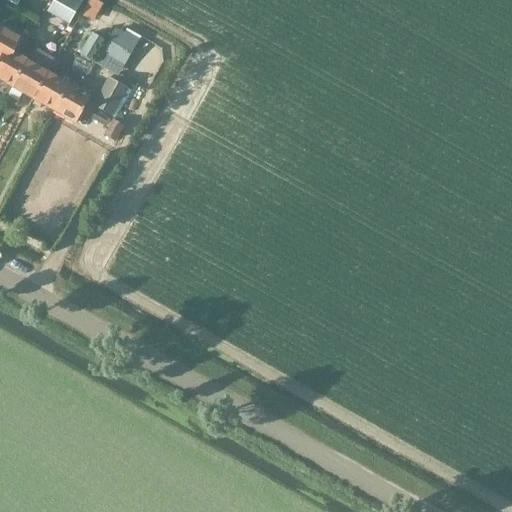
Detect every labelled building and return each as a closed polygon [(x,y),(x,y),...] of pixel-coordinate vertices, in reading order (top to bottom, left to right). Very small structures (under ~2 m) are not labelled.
[(78,0),(53,0),(47,11),(69,24),(81,1),(78,0)] [(0,80),(11,86),(26,60),(25,60),(32,48),(24,43),(15,54),(13,52),(21,38),(0,26),(0,80)] [(90,33),(78,53),(91,61),(103,40),(90,33)] [(11,86),(32,98),(47,72),(55,59),(33,46),(32,48),(25,60),(26,60),(11,86)] [(53,110),(75,72),(66,67),(58,78),(47,72),(32,98),(53,110)] [(75,72),(53,110),(75,123),(90,96),(78,90),(83,77),(75,72)] [(108,77),(92,105),(111,116),(127,88),(108,77)] [(113,119),(105,133),(115,139),(123,125),(113,119)]
